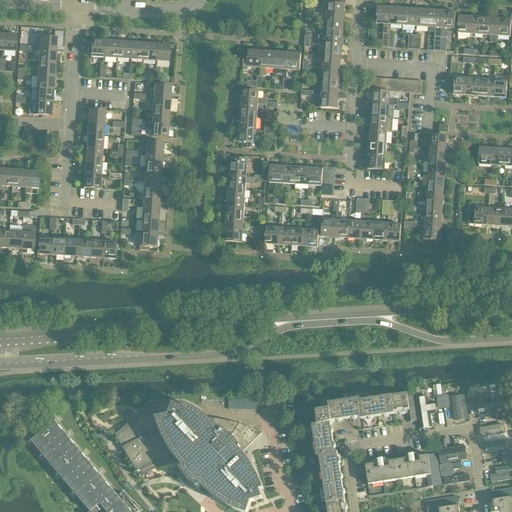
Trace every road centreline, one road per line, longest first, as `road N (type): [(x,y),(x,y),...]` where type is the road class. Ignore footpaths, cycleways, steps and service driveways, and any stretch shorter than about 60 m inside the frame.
road 1 (secondary): [(0,365),(226,354),(290,322)]
road 2 (secondary): [(290,322),(0,339)]
road 3 (residential): [(355,511),(348,457),(354,446),(472,429),(479,511)]
road 4 (secondary): [(374,316),(438,340),(511,338)]
road 5 (secondary): [(511,324),(472,309),(374,316)]
road 6 (residential): [(427,132),(430,71),(354,67)]
road 7 (residential): [(120,206),(67,203),(71,131)]
